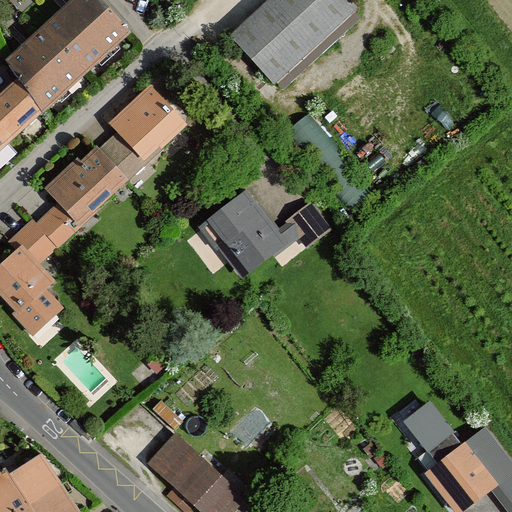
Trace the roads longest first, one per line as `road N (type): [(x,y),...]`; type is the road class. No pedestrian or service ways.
road 1 (residential): [(0,194),(181,30)]
road 2 (residential): [(146,511),(22,399)]
